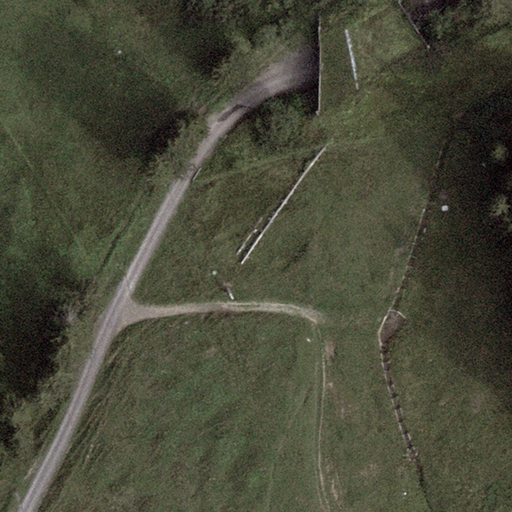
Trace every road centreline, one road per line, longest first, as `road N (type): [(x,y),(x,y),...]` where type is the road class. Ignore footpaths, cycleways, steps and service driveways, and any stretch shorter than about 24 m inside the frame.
road 1 (track): [(419,0),(280,72),(222,118),(134,267)]
road 2 (track): [(134,267),(26,511)]
